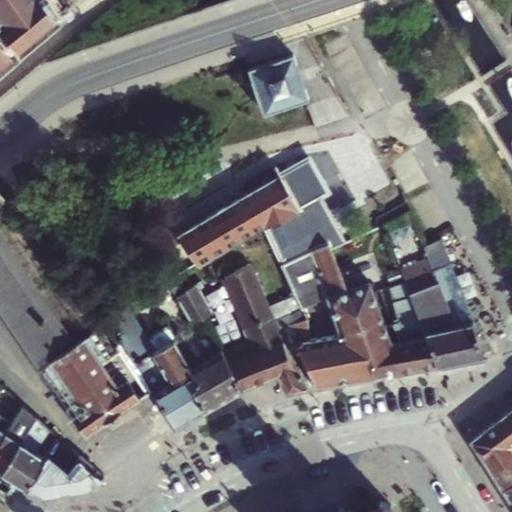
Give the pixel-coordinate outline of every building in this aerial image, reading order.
[(0,0),(0,66),(61,17),(51,3),(49,4),(45,0),(0,0)] [(307,47),(244,68),(260,112),(301,98),(304,105),(335,95),(307,47)] [(310,155),(280,171),(301,206),(266,222),(281,259),(326,235),(327,239),(340,235),(321,197),(332,192),(310,155)] [(177,233),(198,264),(266,222),(301,206),(280,171),(177,233)] [(384,222),(388,232),(414,219),(409,210),(384,222)] [(288,322),(314,384),(322,382),(371,373),(363,333),(337,263),(327,239),(326,235),(281,259),(290,280),(314,267),(329,304),(302,309),(304,313),(288,322)] [(428,257),(417,261),(422,273),(450,263),(440,239),(423,246),(428,257)] [(346,259),(337,263),(363,333),(371,373),(394,369),(388,341),(394,339),(390,324),(382,326),(363,270),(352,274),(346,259)] [(401,267),(404,276),(435,361),(479,353),(467,318),(469,316),(450,263),(422,273),(417,261),(401,267)] [(228,353),(247,389),(277,372),(284,389),(314,384),(288,322),(304,313),(294,316),(278,324),(253,268),(231,277),(252,328),(248,331),(253,341),(228,353)] [(388,341),(394,369),(435,361),(404,276),(393,280),(399,296),(391,299),(399,322),(390,324),(394,339),(388,341)] [(185,297),(199,326),(210,320),(220,316),(209,295),(215,292),(211,285),(185,297)] [(151,296),(103,315),(121,336),(123,336),(155,391),(179,428),(194,419),(207,412),(198,395),(213,385),(179,337),(151,296)] [(288,304),(294,316),(304,313),(302,309),(298,299),(288,304)] [(179,337),(213,385),(198,395),(207,412),(247,389),(228,353),(210,320),(199,326),(214,358),(207,361),(189,332),(179,337)] [(88,335),(52,357),(83,406),(74,412),(86,432),(144,398),(131,376),(119,382),(103,358),(88,335)] [(0,433),(11,418),(0,409),(0,391),(4,386),(0,383),(0,433)] [(11,418),(0,433),(0,461),(37,413),(24,401),(11,418)] [(511,407),(503,414),(511,427),(511,407)] [(0,461),(0,465),(23,480),(45,451),(38,446),(52,427),(37,413),(0,461)] [(511,511),(511,427),(503,414),(466,442),(511,511)] [(45,451),(23,480),(43,486),(84,482),(91,478),(102,473),(58,433),(45,451)] [(388,511),(389,511),(391,509),(390,506),(384,502),(380,503),(378,509),(369,511),(349,511),(346,511),(343,511),(343,510),(334,511),(388,511)]
